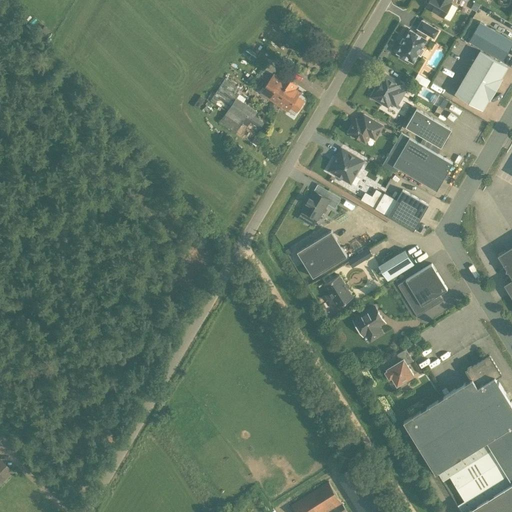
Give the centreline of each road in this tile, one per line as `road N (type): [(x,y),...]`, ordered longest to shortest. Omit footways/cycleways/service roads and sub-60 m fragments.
road 1 (unclassified): [(86,511),(386,0)]
road 2 (track): [(411,511),(243,242)]
road 3 (unclassified): [(450,230),(452,212),(511,114)]
road 4 (unclassified): [(450,230),(511,342)]
